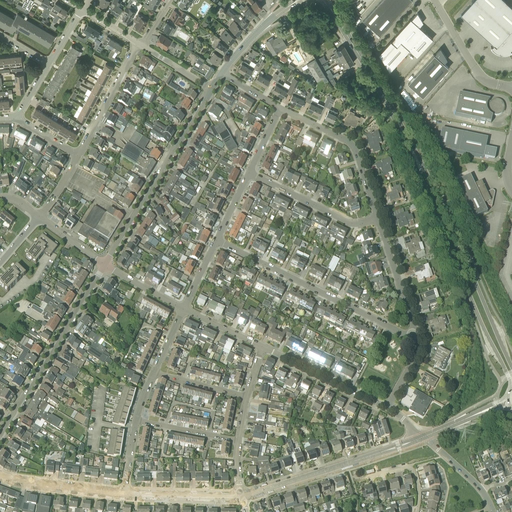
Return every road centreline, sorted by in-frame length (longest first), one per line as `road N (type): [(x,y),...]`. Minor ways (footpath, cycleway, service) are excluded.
road 1 (tertiary): [(400,128),(511,386)]
road 2 (tertiary): [(511,367),(400,128)]
road 3 (residential): [(414,334),(216,239)]
road 4 (residential): [(104,263),(211,88)]
road 5 (residential): [(0,436),(104,263)]
road 6 (tertiary): [(417,439),(241,496)]
road 7 (residential): [(378,215),(354,147),(279,107)]
road 8 (tertiary): [(400,128),(324,0)]
road 9 (residential): [(378,215),(346,222),(248,172)]
road 10 (residential): [(387,407),(262,346)]
road 11 (residential): [(77,156),(137,43)]
road 12 (tertiary): [(123,493),(0,474)]
road 13 (residential): [(414,334),(378,215)]
road 14 (unclassified): [(511,88),(482,79),(434,0)]
